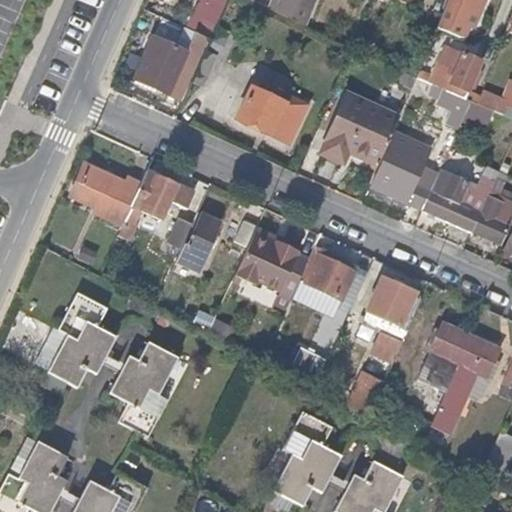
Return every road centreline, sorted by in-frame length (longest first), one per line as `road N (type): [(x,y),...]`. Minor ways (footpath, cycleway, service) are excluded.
road 1 (residential): [(74,101),(511,302)]
road 2 (residential): [(74,101),(0,267)]
